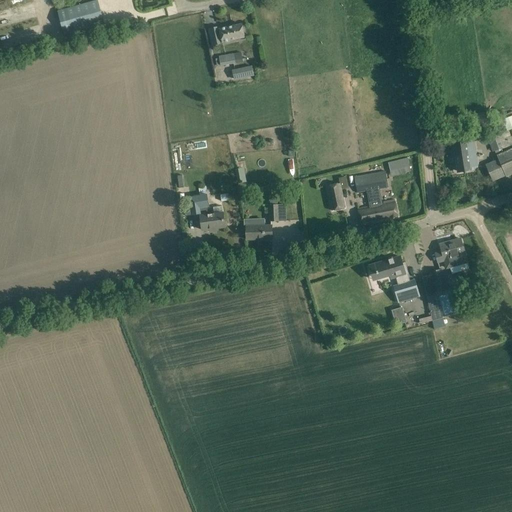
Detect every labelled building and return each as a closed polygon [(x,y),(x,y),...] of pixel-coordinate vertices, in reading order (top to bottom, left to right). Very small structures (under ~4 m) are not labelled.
[(104,24),(97,1),(58,12),(64,35),(104,24)] [(245,38),(242,25),(218,30),(217,28),(209,30),(213,46),(222,44),(222,43),(245,38)] [(243,62),(241,53),(219,57),(219,59),(215,59),(217,66),(220,65),(220,66),(243,62)] [(254,76),(252,67),(232,71),(234,81),(254,76)] [(511,116),(496,122),(500,134),(487,139),(492,152),(511,145),(511,116)] [(467,141),(467,138),(453,140),(458,172),(471,170),(471,167),(477,167),(473,140),(467,141)] [(511,174),(511,149),(497,156),(498,160),(485,165),(493,182),(505,176),(506,177),(511,174)] [(388,163),(390,171),(409,167),(407,159),(388,163)] [(386,172),(354,177),(357,193),(367,192),(370,208),(358,210),(359,216),(361,226),(398,219),(395,201),(385,203),(383,203),(383,205),(382,206),(379,190),(388,188),(386,172)] [(347,190),(344,181),(339,182),(339,185),(325,188),(331,211),(344,208),(340,192),(347,190)] [(209,208),(208,195),(190,197),(191,205),(192,205),(193,216),(201,215),(200,209),(209,208)] [(278,205),(270,205),(271,222),(279,221),(286,221),(286,205),(278,205)] [(213,208),(214,216),(200,217),(202,230),(225,227),(223,214),(222,207),(213,208)] [(272,240),(272,227),(246,228),(247,240),(264,240),(272,240)] [(464,255),(465,254),(461,239),(440,245),(442,252),(434,254),(438,264),(445,262),(447,268),(450,267),(452,274),(462,271),(460,264),(467,262),(464,255)] [(408,262),(406,255),(381,263),(384,270),(382,270),(383,273),(395,269),(397,277),(401,276),(403,280),(412,278),(411,273),(414,272),(411,261),(408,262)] [(431,276),(422,278),(426,296),(432,321),(443,318),(436,293),(448,290),(442,270),(430,273),(431,276)] [(426,295),(421,278),(399,285),(404,302),(426,295)] [(400,308),(392,310),(396,326),(405,323),(400,308)]
